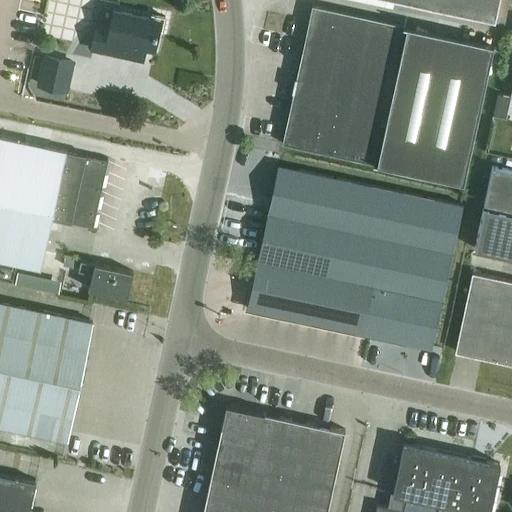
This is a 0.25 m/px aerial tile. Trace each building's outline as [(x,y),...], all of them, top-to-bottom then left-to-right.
[(398,0),(495,20),(498,0),(398,0)] [(494,44),(313,5),(297,78),(295,78),(292,92),(294,92),(283,144),(464,183),(494,44)] [(92,49),(137,58),(140,45),(154,48),(158,30),(162,31),(165,17),(151,14),(150,18),(114,11),(109,37),(95,34),(92,49)] [(39,84),(67,90),(73,62),(45,56),(39,84)] [(0,259),(41,268),(52,218),(94,227),(108,160),(66,151),(66,150),(0,135),(0,259)] [(262,277),(255,308),(314,321),(317,303),(323,304),(319,322),(363,331),(363,332),(431,348),(454,240),(462,205),(279,166),(262,241),(258,261),(265,262),(262,277)] [(475,249),(510,256),(510,255),(511,255),(511,171),(493,167),(475,249)] [(65,258),(63,266),(75,268),(76,260),(65,258)] [(81,260),(78,270),(93,273),(89,289),(127,297),(133,271),(81,260)] [(455,351),(511,363),(511,281),(472,273),(455,351)] [(0,425),(67,440),(93,321),(0,301),(0,425)] [(203,511),(326,511),(344,430),(226,404),(203,511)] [(374,511),(401,511),(405,495),(440,503),(437,511),(490,511),(500,463),(472,457),(403,443),(390,507),(376,504),(374,511)] [(0,511),(28,511),(36,481),(0,472),(0,511)]
